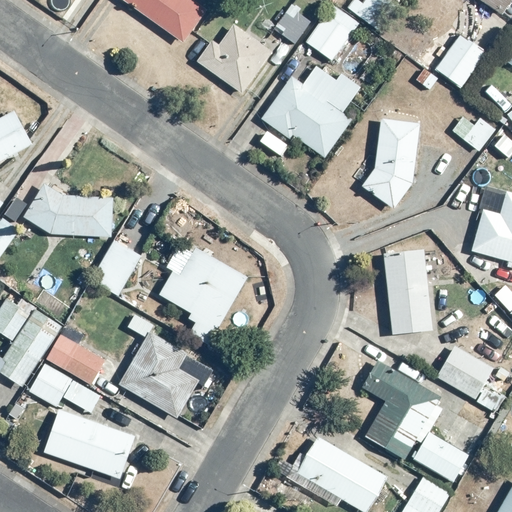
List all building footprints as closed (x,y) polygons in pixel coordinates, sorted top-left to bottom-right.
[(122,0),(183,43),(206,10),(192,0),(122,0)] [(396,3),(391,0),(363,0),(361,3),(357,0),(351,0),(347,7),(378,29),(396,3)] [(511,0),(479,0),(503,15),(511,1),(511,0)] [(313,23),(292,6),(274,28),(294,45),(313,23)] [(358,24),(333,6),(307,41),(331,60),(358,24)] [(213,38),(197,61),(242,94),(273,51),(234,23),(220,43),(213,38)] [(486,52),(460,33),(435,67),(461,87),(486,52)] [(292,75),(260,119),(290,140),(293,135),(325,158),(352,120),(343,113),(361,87),(341,74),(337,80),(316,66),(303,84),(292,75)] [(438,77),(424,67),(415,79),(429,90),(438,77)] [(0,161),(33,144),(13,110),(0,117),(0,161)] [(474,123),(462,114),(451,130),(477,149),(493,127),(479,117),(474,123)] [(420,124),(381,119),(375,167),(361,186),(393,210),(412,184),(420,124)] [(500,164),(486,155),(476,169),(490,179),(500,164)] [(45,183),(23,216),(50,234),(111,237),(113,198),(64,195),(45,183)] [(500,214),(484,209),(472,251),(511,262),(511,192),(507,191),(500,214)] [(0,256),(19,229),(2,217),(0,220),(0,256)] [(142,255),(114,238),(100,263),(103,265),(93,282),(118,296),(142,255)] [(211,345),(249,277),(196,246),(180,275),(172,271),(159,295),(191,313),(188,318),(196,322),(189,333),(211,345)] [(425,249),(384,253),(392,334),(433,331),(425,249)] [(7,361),(0,371),(20,385),(61,323),(11,289),(0,305),(0,336),(12,345),(3,359),(7,361)] [(46,359),(92,385),(108,357),(61,331),(46,359)] [(188,353),(149,331),(118,385),(176,418),(198,380),(179,369),(188,353)] [(493,367),(453,345),(435,376),(476,398),(493,367)] [(440,396),(378,360),(362,388),(385,401),(364,438),(405,461),(416,442),(421,444),(442,408),(435,404),(440,396)] [(44,363),(28,391),(57,407),(62,397),(90,413),(101,395),(44,363)] [(379,400),(365,393),(351,419),(365,426),(379,400)] [(487,407),(466,400),(461,413),(483,420),(487,407)] [(135,436),(59,409),(43,452),(119,479),(135,436)] [(366,511),(388,476),(318,436),(297,473),(365,511),(366,511)] [(421,476),(399,511),(437,511),(449,492),(421,476)] [(511,511),(511,489),(498,511),(511,511)]
